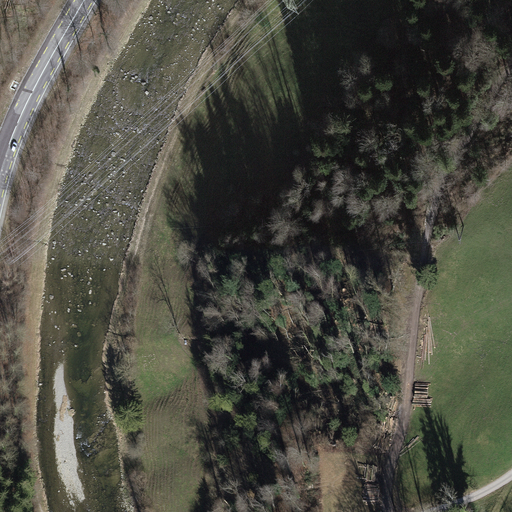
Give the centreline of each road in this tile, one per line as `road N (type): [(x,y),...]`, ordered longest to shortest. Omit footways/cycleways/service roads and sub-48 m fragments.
road 1 (track): [(511,68),(440,180),(386,511)]
road 2 (primary): [(0,172),(51,52),(84,0)]
road 3 (track): [(442,0),(390,29),(360,27),(339,15),(335,0)]
